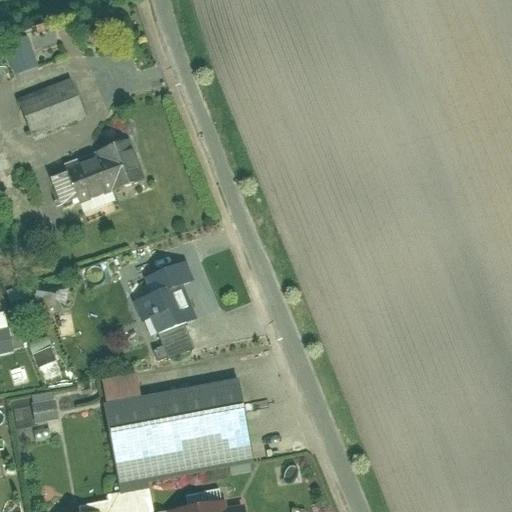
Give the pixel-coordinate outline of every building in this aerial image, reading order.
[(26,33),(2,42),(13,75),(38,66),(26,33)] [(18,100),(33,136),(85,114),(70,78),(18,100)] [(132,139),(65,166),(80,204),(147,178),(132,139)] [(136,298),(152,336),(195,318),(181,285),(201,276),(194,259),(144,281),(149,292),(136,298)] [(0,329),(0,354),(13,351),(8,328),(0,329)] [(43,375),(60,366),(50,347),(33,356),(43,375)] [(242,388),(102,416),(117,498),(258,472),(242,388)] [(32,396),(36,424),(59,421),(55,393),(32,396)] [(168,510),(167,511),(247,511),(246,501),(223,505),(222,501),(168,510)]
